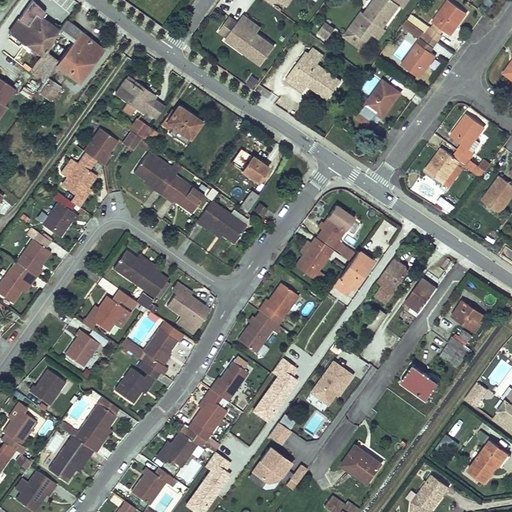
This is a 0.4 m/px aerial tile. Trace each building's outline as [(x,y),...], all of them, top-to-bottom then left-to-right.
[(350,28),(367,40),(373,33),(380,24),(384,27),(400,5),(404,8),(409,0),(399,0),(397,3),(392,0),(374,0),(365,13),(362,11),(350,28)] [(432,23),(434,24),(442,30),(449,34),(465,12),(448,1),(432,23)] [(27,44),(41,54),(50,40),(55,34),(59,29),(53,26),(50,30),(42,24),(45,20),(27,7),(9,33),(18,39),(27,44)] [(260,27),(244,15),(240,21),(244,24),(255,33),(260,27)] [(406,20),(402,26),(420,37),(424,32),(422,31),(419,29),(423,24),(410,15),(407,19),(406,20)] [(240,21),(239,21),(238,23),(230,17),(220,31),(228,37),(226,39),(239,49),(241,47),(246,50),(244,53),(260,64),(274,46),(255,33),(244,24),(240,21)] [(31,68),(29,72),(31,73),(43,82),(37,91),(40,93),(40,94),(46,98),(52,90),(56,93),(60,87),(47,77),(56,65),(79,81),(102,49),(66,20),(66,21),(59,29),(55,34),(50,40),(41,54),(40,56),(31,68)] [(53,26),(45,20),(42,24),(50,30),(53,26)] [(325,21),(319,29),(329,36),(334,27),(325,21)] [(384,27),(380,24),(373,33),(380,38),(387,29),(384,27)] [(434,24),(431,28),(439,34),(442,30),(434,24)] [(429,27),(425,33),(437,41),(441,35),(439,34),(431,28),(429,27)] [(367,40),(350,28),(345,36),(362,48),(367,40)] [(425,33),(421,39),(422,39),(432,46),(433,47),(437,41),(425,33)] [(422,39),(419,44),(428,51),(432,46),(422,39)] [(428,51),(419,44),(418,43),(402,66),(419,77),(435,55),(428,51)] [(311,48),(307,54),(318,62),(322,56),(311,48)] [(307,54),(305,52),(289,73),(307,85),(309,82),(313,84),(313,89),(327,99),(340,81),(316,64),(318,62),(307,54)] [(511,60),(502,73),(511,80),(511,60)] [(24,63),(21,66),(29,72),(31,68),(24,63)] [(302,91),(307,85),(289,73),(285,79),(302,91)] [(0,114),(5,107),(1,104),(12,89),(0,80),(0,114)] [(136,88),(132,85),(125,80),(116,94),(127,102),(122,109),(131,115),(136,108),(142,113),(144,111),(152,99),(154,97),(138,86),(136,88)] [(381,80),(363,105),(381,118),(399,93),(381,80)] [(52,90),(46,98),(50,101),(56,93),(52,90)] [(164,107),(152,99),(144,111),(155,119),(164,107)] [(200,124),(188,115),(189,114),(178,107),(174,112),(173,114),(172,115),(167,123),(173,127),(190,139),(200,124)] [(359,111),(355,117),(367,126),(371,120),(359,111)] [(172,115),(169,113),(164,121),(167,123),(172,115)] [(461,144),(457,150),(469,159),(473,153),(472,152),(479,142),(474,139),(483,126),(466,113),(450,136),(461,144)] [(189,114),(188,115),(200,124),(201,122),(189,114)] [(136,119),(129,130),(130,131),(141,139),(142,138),(149,128),(136,119)] [(167,123),(164,121),(161,124),(171,131),(173,127),(167,123)] [(190,139),(173,127),(171,131),(169,134),(185,145),(190,139)] [(99,128),(83,151),(85,152),(95,159),(102,149),(108,153),(117,141),(99,128)] [(158,134),(149,128),(142,138),(141,139),(150,145),(158,134)] [(137,144),(141,139),(130,131),(129,130),(121,142),(133,150),(137,144)] [(147,152),(151,146),(141,139),(137,144),(140,146),(146,151),(147,152)] [(140,146),(136,152),(142,157),(146,151),(140,146)] [(452,156),(441,148),(425,170),(442,183),(442,182),(447,186),(462,165),(480,178),(485,172),(469,159),(457,150),(452,156)] [(102,149),(95,159),(96,160),(103,165),(110,154),(108,153),(102,149)] [(85,152),(77,163),(67,178),(62,185),(74,194),(79,198),(86,187),(87,188),(88,187),(96,175),(88,170),(96,160),(95,159),(85,152)] [(133,173),(145,181),(150,174),(167,186),(175,175),(178,170),(181,166),(174,162),(169,171),(146,154),(133,173)] [(252,156),(242,171),(257,182),(268,168),(252,156)] [(61,174),(67,178),(77,163),(72,159),(61,174)] [(150,174),(145,181),(151,185),(150,187),(161,195),(167,186),(150,174)] [(167,186),(161,195),(167,199),(173,191),(184,198),(179,205),(191,213),(204,195),(194,189),(175,175),(167,186)] [(499,214),(511,196),(511,185),(500,176),(482,201),(478,206),(482,209),(485,204),(499,214)] [(197,185),(194,189),(204,195),(205,196),(208,193),(206,192),(197,185)] [(74,194),(70,200),(78,206),(90,189),(88,187),(87,188),(86,187),(79,198),(74,194)] [(217,192),(211,188),(208,193),(205,196),(211,200),(217,192)] [(43,190),(39,198),(43,200),(47,193),(43,190)] [(173,191),(167,199),(173,203),(174,201),(179,205),(184,198),(173,191)] [(239,206),(247,212),(258,196),(250,191),(239,206)] [(452,205),(440,196),(436,201),(448,210),(452,205)] [(69,225),(62,220),(69,210),(58,201),(40,226),(58,239),(69,225)] [(210,201),(196,221),(204,227),(205,227),(204,226),(210,218),(215,222),(211,226),(221,234),(221,235),(222,235),(233,243),(246,225),(245,224),(230,214),(210,201)] [(266,209),(259,203),(253,210),(261,216),(266,209)] [(326,232),(323,231),(319,237),(338,251),(344,244),(338,240),(354,218),(335,205),(326,217),(333,222),(326,232)] [(233,209),(230,214),(245,224),(248,220),(233,209)] [(69,210),(62,220),(69,225),(72,220),(74,220),(77,215),(69,210)] [(317,226),(323,231),(326,232),(333,222),(326,217),(323,222),(321,221),(317,226)] [(205,227),(220,238),(222,235),(221,235),(221,234),(211,226),(215,222),(210,218),(204,226),(205,227)] [(352,236),(360,222),(354,219),(346,232),(352,236)] [(50,252),(46,249),(51,241),(39,233),(34,240),(32,239),(16,262),(17,262),(28,270),(35,260),(42,265),(50,252)] [(315,237),(311,244),(328,256),(333,250),(315,237)] [(302,254),(303,254),(311,244),(307,241),(299,252),(302,254)] [(303,254),(302,254),(294,265),(312,278),(318,270),(328,256),(311,244),(303,254)] [(346,245),(341,253),(347,257),(352,250),(346,245)] [(113,268),(135,284),(148,266),(138,259),(138,258),(137,258),(126,250),(113,268)] [(335,282),(332,286),(346,296),(371,261),(357,251),(354,255),(349,261),(345,267),(335,282)] [(148,266),(135,284),(141,288),(152,270),(155,266),(139,255),(137,258),(138,258),(138,259),(148,266)] [(394,259),(378,282),(384,286),(380,290),(390,297),(399,285),(393,280),(403,265),(394,259)] [(35,260),(28,270),(36,276),(40,270),(38,269),(42,265),(35,260)] [(28,270),(17,262),(12,268),(11,268),(0,282),(0,293),(12,303),(21,291),(22,290),(20,290),(27,279),(24,277),(28,270)] [(22,290),(21,291),(24,293),(36,276),(28,270),(24,277),(27,279),(20,290),(22,290)] [(147,307),(154,297),(166,280),(152,270),(141,288),(145,291),(137,302),(146,308),(147,307)] [(318,270),(312,278),(317,282),(323,274),(318,270)] [(411,307),(420,313),(429,300),(437,289),(422,279),(405,302),(411,307)] [(170,282),(166,280),(154,297),(157,300),(170,282)] [(171,290),(175,294),(179,289),(189,296),(189,295),(190,296),(192,293),(177,282),(171,290)] [(262,304),(258,310),(260,311),(278,325),(298,296),(280,283),(271,295),(278,300),(271,310),(262,304)] [(136,302),(119,289),(113,297),(131,309),(136,302)] [(179,289),(175,294),(166,306),(197,328),(209,309),(190,296),(189,295),(189,296),(179,289)] [(91,319),(95,322),(108,331),(124,309),(106,295),(97,307),(97,308),(98,309),(91,319)] [(266,299),(262,304),(271,310),(278,300),(271,295),(268,300),(266,299)] [(368,295),(356,312),(359,315),(361,312),(361,311),(362,309),(364,310),(373,298),(368,295)] [(463,305),(461,304),(452,316),(475,331),(482,322),(479,320),(483,315),(465,303),(463,305)] [(95,306),(83,323),(91,329),(95,322),(91,319),(98,309),(97,308),(97,307),(95,306)] [(420,313),(411,307),(408,311),(417,317),(420,313)] [(367,328),(374,332),(387,315),(380,310),(367,328)] [(253,332),(247,328),(238,340),(256,352),(272,330),(276,333),(281,327),(278,325),(260,311),(255,318),(261,322),(253,332)] [(387,315),(374,332),(382,338),(397,318),(388,312),(387,315)] [(250,322),(247,328),(253,332),(261,322),(255,318),(252,316),(248,321),(250,322)] [(177,341),(182,334),(164,321),(159,328),(177,341)] [(146,354),(142,360),(159,372),(163,375),(168,369),(162,365),(154,360),(162,349),(168,353),(177,341),(159,328),(143,351),(146,354)] [(77,335),(73,341),(80,345),(87,335),(79,329),(75,334),(77,335)] [(104,346),(107,341),(91,330),(88,334),(104,346)] [(80,345),(73,341),(64,353),(83,366),(99,343),(87,335),(80,345)] [(454,337),(449,344),(466,356),(471,350),(454,337)] [(120,345),(126,349),(142,360),(146,354),(143,351),(125,338),(120,345)] [(269,348),(263,343),(256,352),(262,357),(269,348)] [(466,356),(449,344),(440,356),(458,368),(466,356)] [(154,360),(162,365),(166,359),(165,359),(168,353),(162,349),(154,360)] [(142,360),(137,367),(145,373),(146,371),(155,377),(159,372),(142,360)] [(261,360),(259,363),(269,371),(272,367),(261,360)] [(221,397),(227,402),(247,373),(232,361),(219,379),(228,386),(221,397)] [(353,375),(334,361),(312,392),(329,405),(337,393),(339,395),(353,375)] [(281,363),(274,374),(283,380),(290,369),(281,363)] [(437,385),(429,379),(431,377),(413,364),(401,382),(426,400),(437,385)] [(133,403),(142,391),(141,390),(149,380),(143,376),(131,368),(115,390),(133,403)] [(29,390),(38,396),(49,404),(65,382),(47,369),(38,381),(34,386),(33,385),(29,390)] [(146,371),(145,373),(143,376),(149,380),(141,390),(142,391),(144,393),(155,377),(146,371)] [(431,377),(429,379),(437,385),(439,383),(431,377)] [(221,397),(228,386),(219,379),(217,378),(209,389),(211,390),(219,396),(221,397)] [(489,389),(478,381),(476,384),(472,390),(483,398),(489,389)] [(219,396),(209,389),(197,405),(203,409),(188,428),(189,429),(204,440),(227,410),(217,403),(221,397),(219,396)] [(483,398),(472,390),(469,394),(466,399),(477,406),(483,398)] [(501,411),(511,419),(511,393),(500,410),(501,411)] [(8,418),(11,420),(11,419),(12,420),(19,410),(24,413),(27,408),(19,402),(8,418)] [(78,432),(74,437),(89,448),(92,449),(107,427),(108,427),(116,416),(98,403),(78,432)] [(4,434),(0,439),(0,440),(3,442),(15,450),(20,453),(20,454),(25,448),(20,445),(37,422),(24,413),(19,410),(12,420),(11,419),(11,420),(2,432),(4,434)] [(511,419),(501,411),(496,419),(511,431),(511,419)] [(279,421),(291,428),(295,420),(284,413),(279,421)] [(74,437),(78,432),(61,419),(59,421),(57,425),(72,435),(74,437)] [(282,445),(291,431),(277,422),(268,436),(282,445)] [(203,444),(214,452),(216,449),(206,441),(189,429),(188,428),(184,425),(179,431),(170,443),(171,444),(164,455),(168,458),(181,467),(191,453),(196,445),(197,444),(201,447),(203,444)] [(107,427),(92,449),(93,450),(96,452),(111,430),(108,427),(107,427)] [(447,433),(437,444),(448,455),(459,444),(447,433)] [(74,437),(72,435),(48,469),(66,482),(75,469),(74,468),(89,448),(74,437)] [(48,449),(56,452),(61,439),(53,436),(48,449)] [(502,466),(511,454),(493,439),(470,468),(487,481),(500,464),(502,466)] [(165,462),(168,458),(164,455),(171,444),(170,443),(168,441),(157,456),(165,462)] [(0,470),(15,450),(3,442),(0,446),(0,470)] [(196,445),(191,453),(194,456),(200,448),(196,445)] [(355,446),(342,466),(367,484),(381,464),(355,446)] [(291,462),(270,447),(253,471),(265,481),(279,478),(291,462)] [(89,448),(74,468),(75,469),(77,471),(93,450),(92,449),(89,448)] [(31,461),(20,454),(20,453),(14,461),(26,469),(28,467),(29,465),(31,461)] [(294,490),(307,467),(299,463),(286,486),(294,490)] [(146,484),(140,479),(131,491),(149,504),(165,482),(173,486),(177,480),(158,467),(154,473),(146,484)] [(144,473),(140,479),(146,484),(154,473),(146,468),(142,472),(144,473)] [(16,499),(33,511),(42,500),(36,495),(48,478),(36,470),(16,499)] [(433,511),(433,510),(451,486),(434,473),(414,500),(412,511),(433,511)] [(48,478),(36,495),(42,500),(46,495),(47,495),(55,484),(48,478)] [(332,497),(325,507),(332,511),(343,511),(341,510),(344,506),(332,497)] [(132,511),(135,508),(132,506),(125,501),(116,511),(132,511)] [(347,501),(344,506),(353,511),(356,511),(358,509),(347,501)]
